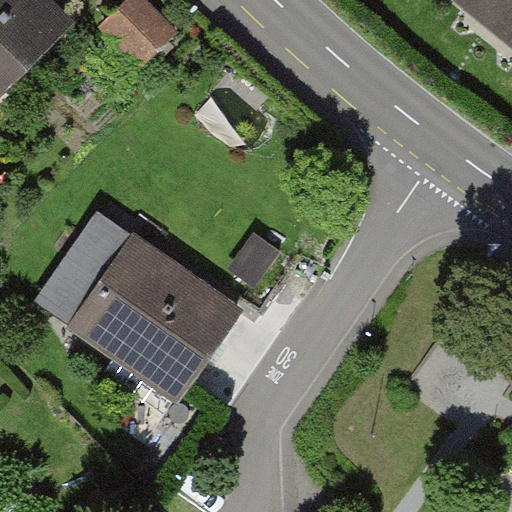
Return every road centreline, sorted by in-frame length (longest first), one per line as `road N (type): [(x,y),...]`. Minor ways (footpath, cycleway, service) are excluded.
road 1 (residential): [(256,511),(269,411),(448,146)]
road 2 (secondary): [(448,146),(275,0)]
